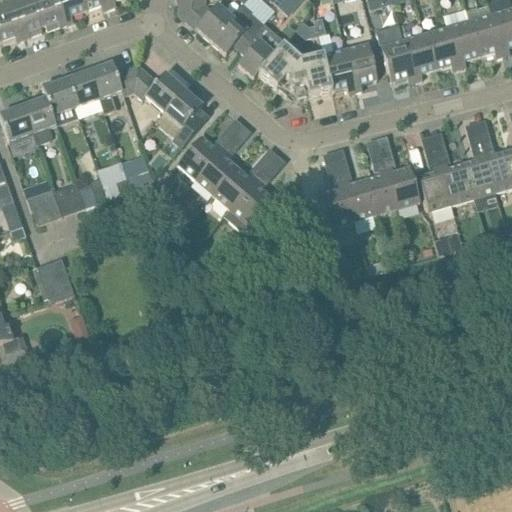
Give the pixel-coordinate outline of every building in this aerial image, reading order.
[(23,44),(7,0),(0,0),(0,46),(14,41),(16,47),(23,44)] [(7,0),(23,44),(30,42),(28,36),(43,31),(31,0),(7,0)] [(55,0),(31,0),(43,31),(57,26),(59,31),(66,29),(55,0)] [(71,21),(85,15),(79,0),(55,0),(66,29),(73,26),(71,21)] [(102,16),(109,13),(104,0),(79,0),(85,15),(100,10),(102,16)] [(104,0),(109,13),(116,11),(114,5),(128,0),(104,0)] [(214,3),(213,0),(180,0),(178,19),(204,9),(205,1),(214,3)] [(278,12),(288,0),(272,0),(269,4),(278,12)] [(288,20),(304,0),(288,0),(278,12),(288,20)] [(389,0),(365,0),(370,16),(382,12),(381,7),(391,4),(389,0)] [(413,0),(389,0),(391,4),(393,10),(415,4),(413,0)] [(232,22),(211,46),(226,59),(234,50),(240,55),(264,28),(252,19),(254,17),(243,8),(232,22)] [(211,46),(232,22),(217,9),(211,15),(204,9),(178,19),(196,35),(196,34),(211,46)] [(508,53),(511,51),(511,13),(491,20),(503,61),(510,59),(508,53)] [(469,26),(468,26),(465,14),(444,20),(447,32),(459,74),(466,72),(464,66),(479,62),(469,26)] [(496,63),(503,61),(491,20),(469,26),(479,62),(494,57),(496,63)] [(318,41),(326,39),(322,23),(314,25),(315,30),(318,41)] [(318,41),(315,30),(308,31),(303,26),(291,38),(299,46),(318,41)] [(262,43),(257,38),(264,29),(264,28),(240,55),(246,61),(238,70),(253,83),(258,78),(274,59),(260,46),(262,43)] [(403,45),(398,30),(375,36),(391,87),(406,83),(408,89),(415,87),(403,45)] [(452,76),(459,74),(447,32),(425,39),(435,74),(450,70),(452,76)] [(420,79),(435,74),(425,39),(403,45),(415,87),(422,85),(420,79)] [(322,60),(323,60),(321,54),(302,59),(286,46),(274,59),(258,78),(286,102),(290,97),(292,89),(297,90),(295,98),(296,105),(331,96),(322,60)] [(376,85),(372,66),(367,49),(344,55),(355,97),(362,95),(360,89),(376,85)] [(348,98),(355,97),(344,55),(323,60),(322,60),(331,96),(346,93),(348,98)] [(138,71),(116,79),(112,68),(88,76),(99,105),(104,118),(116,114),(111,100),(121,97),(123,100),(133,96),(138,71)] [(163,117),(183,94),(164,77),(156,86),(138,71),(133,96),(142,104),(145,101),(163,117)] [(88,76),(65,84),(75,113),(78,121),(101,112),(99,105),(88,76)] [(75,113),(65,84),(41,93),(45,102),(52,122),(53,121),(56,131),(78,123),(75,113)] [(183,94),(163,117),(157,124),(176,141),(179,136),(202,110),(183,94)] [(49,133),(56,131),(53,121),(52,122),(45,102),(22,111),(32,139),(33,139),(37,149),(51,144),(52,141),(49,133)] [(9,148),(32,139),(22,111),(0,118),(0,123),(5,138),(9,148)] [(179,136),(176,141),(172,145),(181,153),(188,144),(179,136)] [(230,145),(221,138),(214,147),(217,149),(214,153),(201,142),(177,170),(195,185),(230,145)] [(491,144),(480,147),(495,198),(511,192),(511,175),(506,156),(491,160),(490,156),(494,155),(491,144)] [(238,152),(230,145),(195,185),(212,200),(236,172),(224,162),(227,158),(230,161),(238,152)] [(480,147),(470,150),(473,161),(477,160),(478,164),(463,169),(473,204),(476,215),(497,207),(495,198),(480,147)] [(447,157),(436,160),(451,211),(473,204),(463,169),(447,173),(446,169),(450,167),(447,157)] [(392,160),(382,163),(396,214),(419,208),(409,172),(393,177),(391,172),(395,171),(392,160)] [(436,160),(426,163),(429,174),(433,172),(434,177),(418,182),(428,217),(451,211),(436,160)] [(382,163),(371,166),(374,177),(378,176),(380,181),(364,185),(374,221),(396,214),(382,163)] [(264,175),(256,168),(249,177),(252,179),(248,183),(236,172),(212,200),(229,215),(264,175)] [(348,173),(338,176),(353,227),(374,221),(364,185),(349,190),(348,185),(351,184),(348,173)] [(272,182),(264,175),(229,215),(247,231),(241,238),(253,248),(272,226),(260,216),(271,203),(259,192),(262,188),(265,191),(272,182)] [(338,176),(328,179),(331,190),(334,189),(336,193),(320,198),(330,234),(353,227),(338,176)] [(119,196),(130,192),(126,181),(115,185),(119,196)] [(80,214),(84,212),(76,188),(52,197),(55,203),(60,217),(79,210),(80,214)] [(102,190),(91,194),(90,190),(78,194),(76,188),(84,212),(97,208),(95,205),(106,201),(102,190)] [(0,202),(11,198),(7,189),(0,191),(0,202)] [(0,208),(1,212),(14,208),(11,198),(0,202),(0,208)] [(44,211),(40,212),(37,202),(27,204),(31,216),(33,215),(37,226),(60,217),(55,203),(43,207),(44,211)] [(13,246),(26,241),(22,231),(10,236),(13,246)] [(458,239),(448,241),(453,256),(462,253),(458,239)] [(432,252),(422,254),(424,261),(433,258),(432,252)] [(73,295),(69,286),(61,263),(49,268),(57,290),(60,300),(73,295)] [(382,266),(367,270),(370,279),(385,275),(382,266)] [(60,300),(57,290),(49,268),(37,272),(48,304),(60,300)] [(0,358),(2,365),(21,358),(27,357),(22,341),(12,344),(4,319),(0,320),(0,358)]
